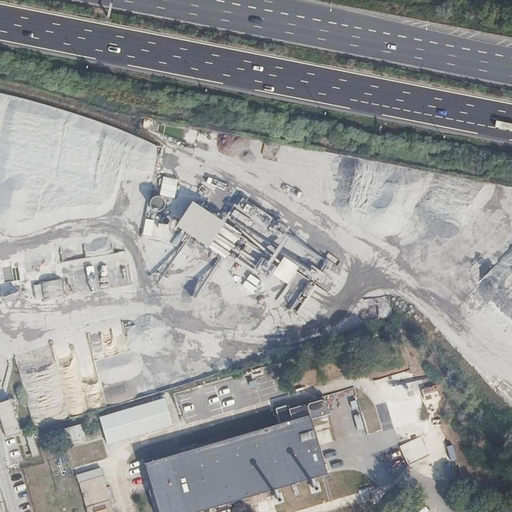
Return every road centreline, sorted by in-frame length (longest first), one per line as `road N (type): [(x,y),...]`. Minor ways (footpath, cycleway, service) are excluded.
road 1 (motorway): [(0,23),(511,122)]
road 2 (motorway): [(511,66),(183,0)]
